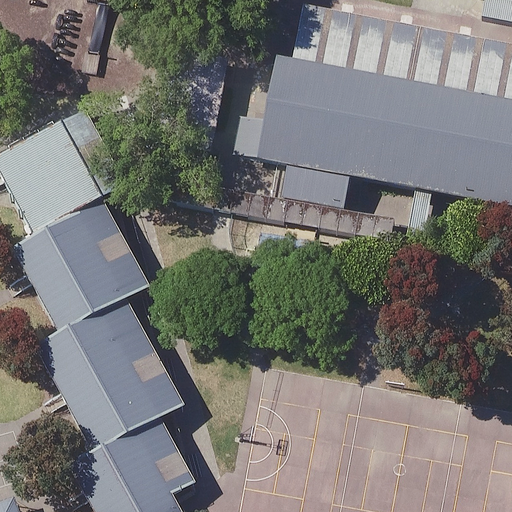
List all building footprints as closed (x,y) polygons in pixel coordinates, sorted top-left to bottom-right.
[(118,0),(78,0),(76,12),(114,20),(118,0)] [(511,0),(423,0),(511,14),(511,0)] [(227,75),(175,66),(161,143),(213,153),(227,75)] [(511,116),(276,75),(258,176),(511,220),(511,116)] [(23,503),(28,511),(155,511),(136,450),(146,443),(87,334),(105,325),(51,224),(66,216),(29,146),(0,161),(0,352),(10,371),(0,375),(0,405),(46,491),(23,503)] [(312,246),(263,244),(260,294),(310,296),(312,246)]
